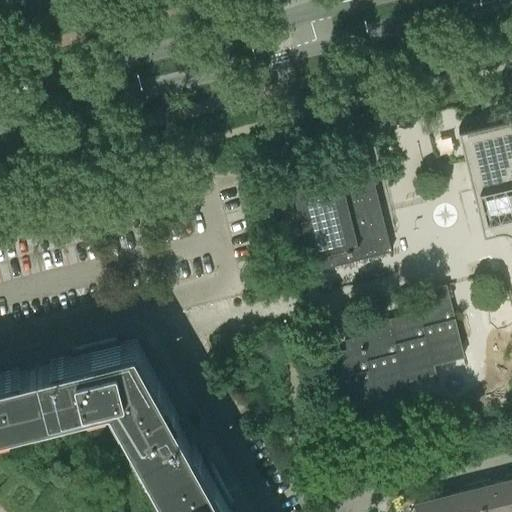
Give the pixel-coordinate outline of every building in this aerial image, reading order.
[(511,114),(458,127),(465,158),(466,160),(480,221),(511,214),(511,219),(511,114)] [(390,248),(380,206),(366,151),(286,171),(288,171),(308,253),(307,254),(308,255),(309,254),(312,268),(390,248)] [(430,297),(400,304),(402,313),(388,317),(370,321),(372,331),(360,334),(360,333),(342,337),(344,347),(332,350),(347,412),(378,405),(375,396),(406,388),(404,379),(435,371),(432,362),(463,354),(445,282),(428,287),(430,297)] [(71,358),(35,367),(47,413),(108,397),(139,453),(181,429),(133,343),(121,346),(119,337),(116,337),(117,341),(73,351),(72,352),(72,348),(69,349),(71,358)] [(0,424),(15,421),(47,413),(35,367),(0,375),(0,424)] [(181,429),(139,453),(172,511),(227,511),(225,507),(229,504),(228,502),(227,503),(205,463),(205,462),(204,460),(200,462),(181,429)] [(506,478),(498,479),(506,511),(511,511),(511,476),(510,477),(510,474),(506,476),(506,478)] [(481,479),(476,480),(484,511),(506,511),(498,479),(491,481),(490,479),(486,480),(487,483),(483,484),(481,479)] [(464,488),(457,490),(462,511),(484,511),(476,480),(471,482),(473,486),(469,487),(468,485),(464,486),(464,488)] [(440,490),(435,491),(439,511),(462,511),(457,490),(449,492),(448,490),(444,491),(445,493),(441,494),(440,490)] [(439,511),(435,491),(429,492),(431,497),(427,498),(426,496),(422,497),(422,499),(413,501),(414,505),(409,511),(439,511)]
